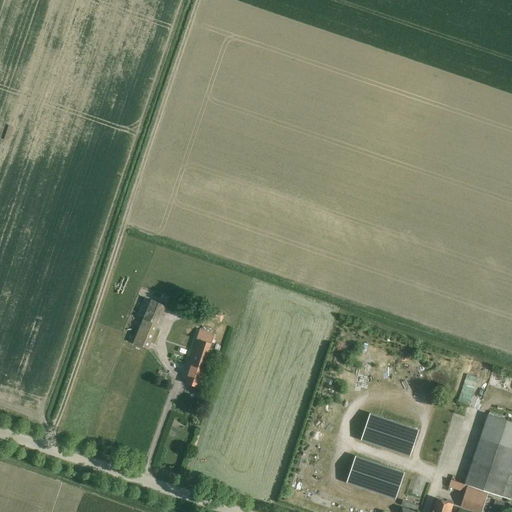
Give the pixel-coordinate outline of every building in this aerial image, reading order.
[(134,343),(148,350),(167,307),(152,300),(152,301),(145,298),(138,316),(144,319),(134,343)] [(180,318),(183,312),(177,309),(175,315),(180,318)] [(200,330),(187,368),(184,377),(189,379),(187,383),(197,386),(215,335),(200,330)] [(480,397),(490,358),(479,356),(469,394),(480,397)] [(370,413),(361,440),(410,457),(419,430),(370,413)] [(461,507),(477,511),(481,511),(488,492),(510,500),(511,494),(511,422),(488,414),(465,484),(468,485),(461,507)] [(436,458),(438,452),(427,449),(425,454),(436,458)] [(404,473),(355,456),(346,483),(389,497),(395,499),(396,497),(404,473)] [(427,506),(428,494),(411,492),(410,502),(417,503),(417,505),(427,506)] [(437,499),(432,511),(450,511),(453,504),(437,499)]
